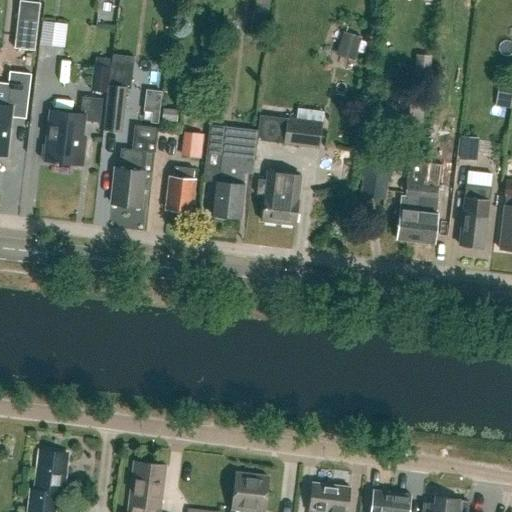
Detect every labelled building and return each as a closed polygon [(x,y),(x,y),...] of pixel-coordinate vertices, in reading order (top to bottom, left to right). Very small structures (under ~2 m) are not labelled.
[(19,1),(14,49),(34,51),(40,3),(19,1)] [(46,38),(69,41),(72,18),(49,15),(46,38)] [(342,32),(337,47),(356,54),(361,38),(342,32)] [(113,54),(111,69),(109,84),(108,84),(103,129),(121,132),(126,89),(131,89),(133,71),(134,57),(113,54)] [(415,56),(414,82),(429,83),(430,57),(415,56)] [(90,91),(106,93),(109,69),(93,67),(90,91)] [(26,114),(29,90),(30,75),(11,73),(7,107),(0,105),(0,156),(5,157),(10,113),(26,114)] [(511,83),(499,82),(497,99),(511,101),(511,93),(511,83)] [(98,123),(101,99),(81,97),(79,115),(50,111),(44,161),(77,165),(83,121),(98,123)] [(163,109),(162,120),(173,121),(175,110),(163,109)] [(318,147),(321,121),(287,118),(284,143),(318,147)] [(252,176),(257,131),(224,127),(217,183),(215,182),(211,215),(239,219),(243,186),(244,175),(252,176)] [(200,159),(203,134),(185,133),(183,157),(200,159)] [(478,139),(461,138),(459,160),(476,162),(477,152),(478,139)] [(144,152),(145,141),(131,140),(130,150),(120,149),(118,169),(113,168),(110,203),(140,206),(142,189),(148,190),(151,152),(144,152)] [(385,200),(389,161),(364,157),(360,197),(385,200)] [(414,242),(422,184),(424,164),(408,162),(402,210),(399,210),(399,211),(396,211),(393,213),(392,221),(395,224),(397,224),(395,240),(414,242)] [(424,164),(422,184),(414,242),(433,245),(437,214),(434,214),(437,186),(452,188),(454,166),(440,165),(440,166),(424,164)] [(192,180),(193,170),(174,168),(173,178),(168,178),(165,210),(190,213),(193,180),(192,180)] [(297,200),(300,176),(267,173),(266,181),(257,180),(256,195),(264,196),(261,222),(294,226),(297,200)] [(511,250),(511,182),(504,182),(503,197),(504,197),(498,249),(511,250)] [(466,185),(463,215),(459,245),(482,248),(490,188),(466,185)] [(62,496),(67,454),(38,451),(33,491),(29,491),(26,511),(49,511),(51,495),(62,496)] [(158,511),(159,508),(162,488),(157,487),(159,466),(134,463),(127,511),(158,511)] [(263,511),(268,477),(235,474),(230,511),(263,511)] [(327,511),(330,485),(311,483),(307,511),(327,511)] [(330,485),(327,511),(346,511),(349,487),(330,485)] [(388,511),(391,492),(373,490),(369,511),(388,511)] [(388,511),(407,511),(410,495),(391,492),(388,511)] [(466,511),(468,501),(459,500),(434,497),(433,504),(422,503),(421,511),(466,511)]
